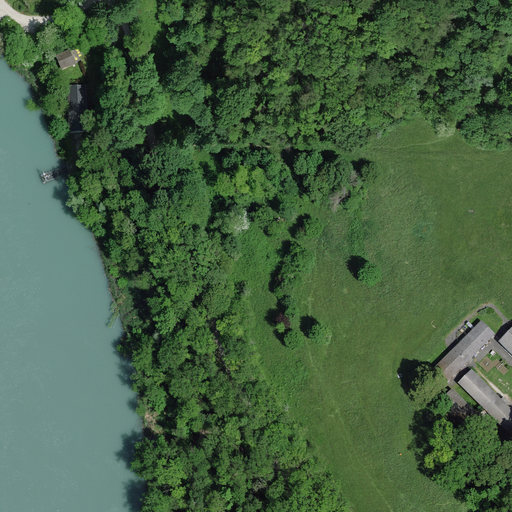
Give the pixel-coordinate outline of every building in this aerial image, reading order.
[(70,53),(57,59),(63,71),(76,66),(70,53)] [(84,87),(68,88),(70,133),(77,133),(86,132),(84,87)] [(494,334),(481,321),(431,370),(443,383),(494,334)] [(511,328),(499,341),(511,353),(511,328)] [(511,410),(471,370),(458,382),(511,435),(511,410)] [(505,442),(451,389),(439,401),(493,455),(505,442)]
